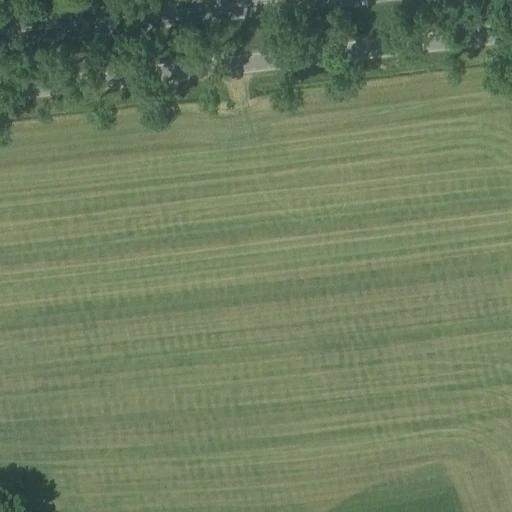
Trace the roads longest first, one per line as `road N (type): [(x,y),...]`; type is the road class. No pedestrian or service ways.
road 1 (unclassified): [(0,95),(511,32)]
road 2 (primary): [(267,0),(0,32)]
